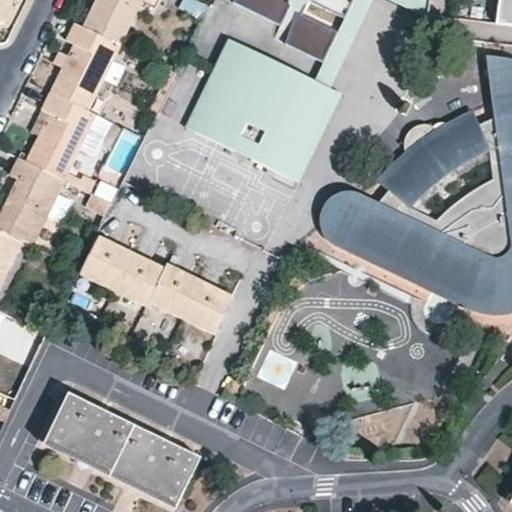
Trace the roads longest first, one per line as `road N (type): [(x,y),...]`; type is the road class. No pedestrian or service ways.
road 1 (residential): [(305,488),(67,367),(41,375),(0,457)]
road 2 (residential): [(447,485),(305,488)]
